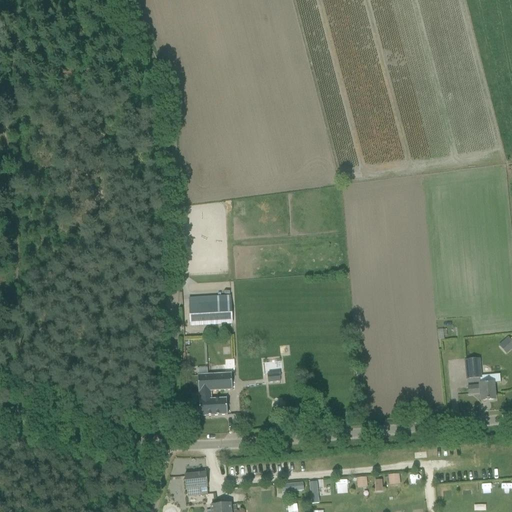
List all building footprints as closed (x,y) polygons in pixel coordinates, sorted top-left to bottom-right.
[(237,304),(236,298),(206,299),(190,300),(190,306),(189,306),(190,328),(233,326),(231,305),(237,304)] [(511,341),(508,337),(502,341),(510,350),(511,348),(511,341)] [(480,360),(465,362),(467,380),(482,379),(480,360)] [(252,373),(253,380),(263,379),(262,372),(252,373)] [(228,416),(227,399),(212,400),(212,393),(232,392),(231,374),(198,376),(200,417),(228,416)] [(267,375),(268,383),(280,382),(279,374),(267,375)] [(479,387),(468,387),(468,395),(480,394),(481,402),(495,401),(493,383),(479,384),(479,387)] [(195,498),(209,497),(206,474),(185,476),(187,499),(195,498)] [(398,475),(387,476),(388,487),(399,486),(398,475)] [(366,478),(356,479),(357,490),(367,489),(366,478)] [(419,488),(418,478),(406,479),(406,488),(419,488)] [(337,490),(347,490),(346,481),(336,482),(337,490)] [(317,482),(309,483),(311,505),(319,504),(317,482)] [(304,491),(303,484),(281,486),(282,493),(304,491)] [(442,493),(443,504),(450,503),(449,492),(442,493)]
